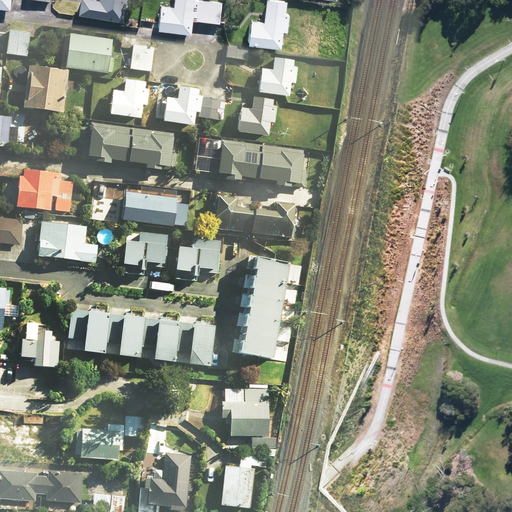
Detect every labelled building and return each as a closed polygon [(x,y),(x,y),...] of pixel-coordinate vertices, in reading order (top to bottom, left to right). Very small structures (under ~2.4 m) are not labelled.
[(128,0),(83,0),(81,12),(125,20),(128,0)] [(175,0),(175,5),(164,3),(160,28),(193,32),(195,19),(221,22),(224,1),(213,0),(175,0)] [(268,0),(266,20),(253,18),(250,42),(283,46),(285,29),(289,30),(291,13),(287,13),(288,0),(268,0)] [(31,33),(10,30),(7,54),(28,57),(31,33)] [(115,39),(72,33),(72,35),(66,35),(62,67),(110,73),(115,39)] [(157,47),(134,44),(131,69),(154,72),(157,47)] [(248,47),(228,45),(227,57),(247,59),(248,47)] [(274,70),(263,68),(260,92),(291,97),(293,83),(297,84),(299,67),(295,67),(296,60),(276,57),(274,70)] [(30,67),(26,107),(47,109),(65,112),(70,71),(52,67),(30,67)] [(126,91),(115,90),(112,114),(143,118),(145,105),(149,105),(151,89),(146,89),(147,82),(128,79),(126,91)] [(180,98),(169,97),(165,121),(196,126),(198,112),(202,112),(201,117),(223,120),(226,100),(200,96),(201,89),(182,87),(180,98)] [(254,109),(243,107),(240,132),(270,136),(272,122),(276,122),(278,107),(274,106),(275,100),(255,97),(254,109)] [(13,117),(0,115),(0,145),(18,148),(20,127),(12,126),(13,117)] [(175,134),(92,123),(90,143),(84,142),(82,160),(113,164),(114,159),(147,164),(147,168),(163,170),(164,166),(172,167),(176,138),(175,138),(175,134)] [(305,150),(222,139),(220,159),(214,158),(212,176),(243,180),(244,175),(277,180),(277,184),(293,187),(293,182),(302,183),(306,154),(304,154),(305,150)] [(25,176),(21,176),(17,206),(52,210),(54,196),(58,196),(57,210),(70,212),(74,182),(62,181),(63,173),(26,169),(25,176)] [(178,198),(128,191),(124,220),(175,226),(175,225),(187,226),(190,204),(178,203),(178,198)] [(220,196),(216,228),(294,238),(298,204),(279,201),(278,211),(238,206),(239,198),(220,196)] [(0,251),(1,243),(21,245),(24,221),(0,217),(0,251)] [(88,226),(43,220),(38,255),(97,262),(99,245),(86,243),(88,226)] [(140,241),(128,240),(126,263),(143,265),(143,269),(148,269),(149,261),(167,263),(170,234),(141,231),(140,241)] [(194,247),(181,246),(178,269),(195,271),(195,275),(200,275),(201,267),(220,269),(223,241),(195,238),(194,247)] [(259,256),(256,276),(288,281),(291,262),(259,256)] [(256,276),(253,295),(285,300),(288,281),(256,276)] [(8,288),(0,287),(0,331),(4,332),(7,308),(7,305),(11,305),(11,291),(8,291),(8,288)] [(253,295),(249,314),(281,320),(285,300),(253,295)] [(107,353),(108,343),(112,313),(72,309),(69,338),(87,340),(86,350),(107,353)] [(147,317),(112,313),(108,343),(123,345),(122,355),(142,357),(143,347),(147,317)] [(249,314),(246,334),(278,339),(281,320),(249,314)] [(182,321),(147,317),(143,347),(158,349),(157,359),(178,362),(179,351),(182,321)] [(218,325),(182,321),(179,351),(193,353),(192,363),(213,366),(218,325)] [(40,323),(28,322),(27,338),(23,338),(22,356),(37,357),(37,366),(58,367),(60,341),(53,340),(54,331),(39,330),(40,323)] [(246,334),(243,353),(275,358),(278,339),(246,334)] [(270,389),(223,389),(223,418),(233,418),(233,436),(270,436),(270,389)] [(0,435),(14,437),(13,458),(48,461),(50,445),(34,443),(36,420),(0,416),(0,435)] [(147,417),(127,416),(125,435),(146,437),(147,417)] [(82,455),(82,457),(120,460),(121,450),(124,450),(126,426),(110,424),(109,430),(84,428),(84,431),(78,431),(76,454),(82,455)] [(169,426),(157,425),(157,443),(169,444),(169,426)] [(192,455),(167,453),(165,479),(152,478),(150,504),(172,506),(172,510),(184,511),(185,507),(187,507),(192,455)] [(241,467),(227,466),(223,505),(252,508),(256,469),(252,469),(253,466),(267,467),(268,457),(243,454),(241,467)] [(39,473),(0,469),(0,498),(37,501),(38,494),(48,495),(47,500),(82,503),(84,473),(50,470),(49,477),(39,476),(39,473)]
